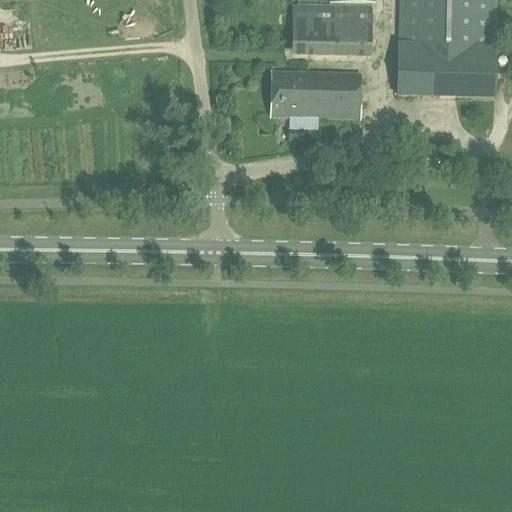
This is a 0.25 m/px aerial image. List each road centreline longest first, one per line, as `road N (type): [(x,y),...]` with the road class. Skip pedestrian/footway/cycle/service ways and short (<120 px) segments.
road 1 (primary): [(511,263),(216,254)]
road 2 (unclassified): [(216,254),(192,0)]
road 3 (primary): [(0,251),(216,254)]
